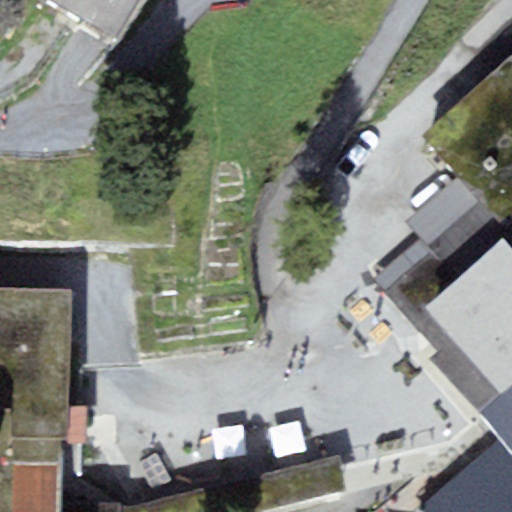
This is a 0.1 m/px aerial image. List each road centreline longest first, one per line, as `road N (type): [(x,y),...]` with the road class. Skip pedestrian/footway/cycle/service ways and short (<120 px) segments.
road 1 (track): [(308,324),(165,399),(134,396),(124,386),(104,306),(79,286),(0,284)]
road 2 (track): [(308,324),(416,118),(511,16)]
road 3 (track): [(411,0),(402,25),(281,196),(289,281),(308,324)]
road 4 (track): [(0,134),(68,122),(207,0)]
